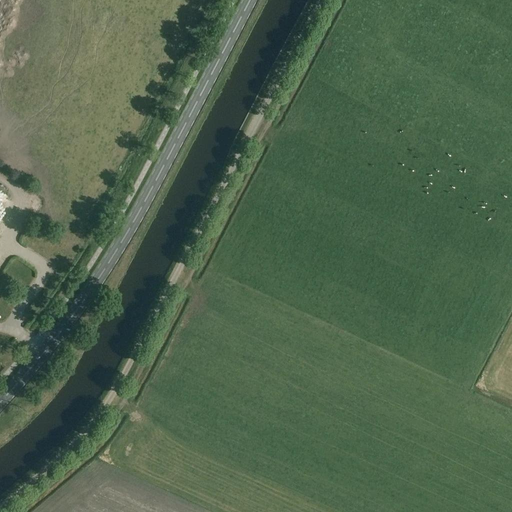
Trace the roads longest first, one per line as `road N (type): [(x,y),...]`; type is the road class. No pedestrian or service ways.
road 1 (unclassified): [(321,0),(120,383),(78,439),(0,507)]
road 2 (primary): [(0,398),(118,246),(248,0)]
